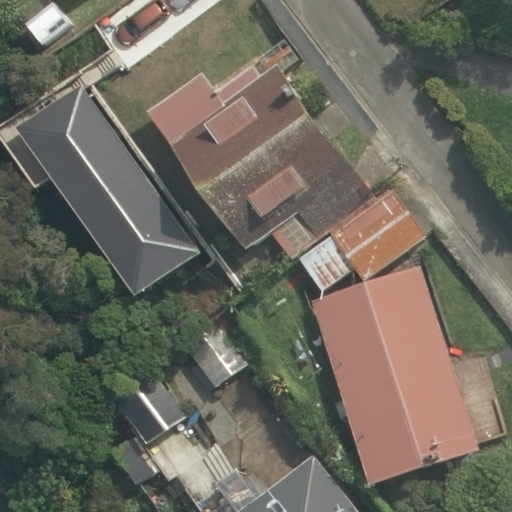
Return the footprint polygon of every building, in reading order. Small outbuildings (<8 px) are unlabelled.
[(208,73),(154,113),(253,248),(276,233),(297,261),(302,258),(336,234),(384,201),(284,65),(266,78),(257,67),(222,93),(208,73)] [(399,190),(384,201),(336,234),(362,270),(373,285),(434,237),(399,190)] [(328,293),(362,270),(336,234),(302,258),(328,293)] [(373,285),(317,303),(376,485),(487,451),(427,267),(373,285)] [(362,511),(317,457),(277,488),(263,470),(228,497),(241,511),(362,511)]
